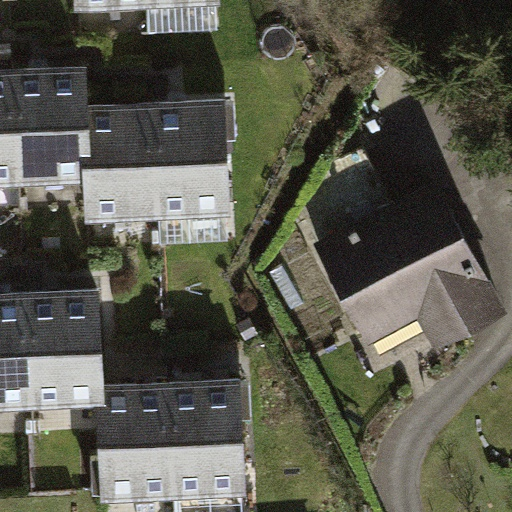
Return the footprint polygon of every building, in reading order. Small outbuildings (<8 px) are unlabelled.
[(86,65),(16,67),(19,176),(89,174),(86,65)] [(0,176),(19,176),(16,68),(0,68),(0,176)] [(239,99),(157,102),(161,210),(231,208),(228,136),(240,136),(239,99)] [(157,102),(87,104),(91,212),(160,210),(157,102)] [(439,180),(324,240),(374,336),(426,309),(442,341),(506,308),(439,180)] [(99,290),(29,292),(32,401),(102,399),(99,290)] [(0,400),(32,400),(28,292),(0,292),(0,400)] [(254,379),(172,381),(176,490),(246,488),(243,416),(255,415),(254,379)] [(94,493),(176,490),(172,382),(102,384),(104,456),(93,457),(94,493)]
